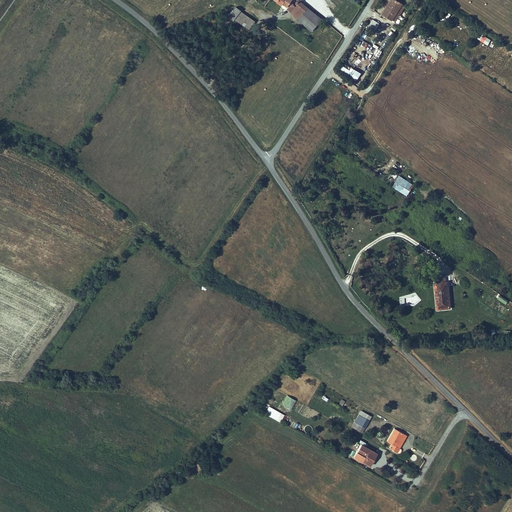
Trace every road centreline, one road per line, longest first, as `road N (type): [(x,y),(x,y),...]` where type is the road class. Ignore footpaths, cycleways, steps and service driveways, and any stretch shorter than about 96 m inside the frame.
road 1 (unclassified): [(265,159),(351,298),(511,459)]
road 2 (unclassified): [(115,0),(181,58),(265,159)]
road 3 (unclassified): [(265,159),(371,0)]
